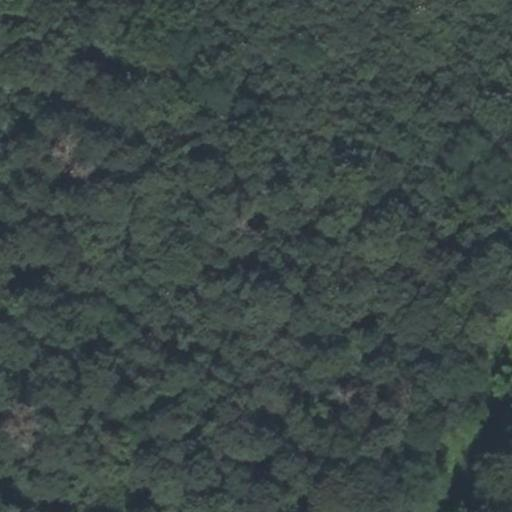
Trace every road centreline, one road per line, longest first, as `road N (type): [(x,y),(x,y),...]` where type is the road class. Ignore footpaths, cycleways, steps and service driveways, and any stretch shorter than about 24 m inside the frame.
road 1 (unknown): [(407,511),(511,322)]
road 2 (track): [(448,511),(511,398)]
